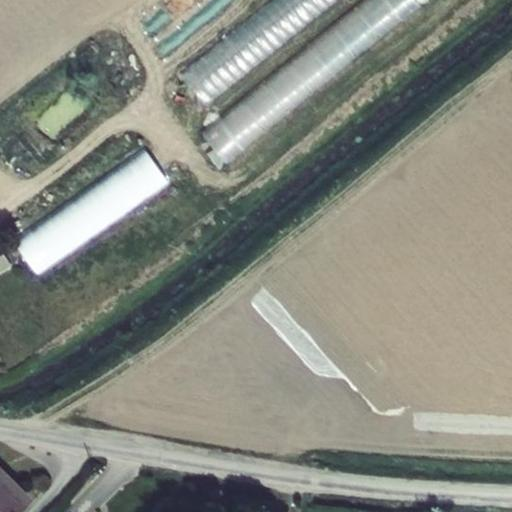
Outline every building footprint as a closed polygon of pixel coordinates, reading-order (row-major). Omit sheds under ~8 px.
[(201,103),(335,0),(273,0),(178,73),(201,103)] [(366,0),(201,135),(224,163),(330,77),(419,5),(415,0),(366,0)] [(146,150),(23,232),(46,265),(169,184),(146,150)] [(0,236),(0,263),(17,256),(6,234),(0,236)] [(0,511),(14,511),(36,493),(0,460),(0,511)]
